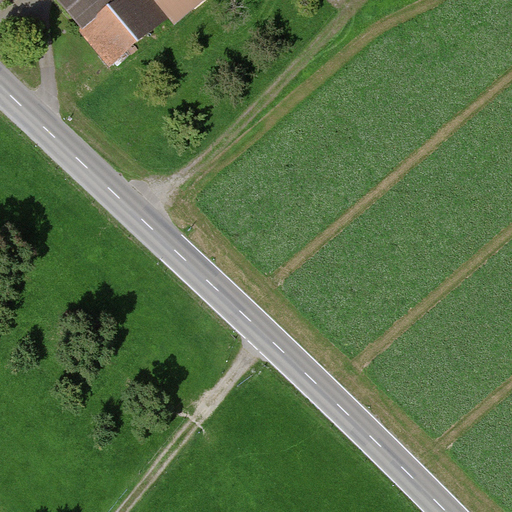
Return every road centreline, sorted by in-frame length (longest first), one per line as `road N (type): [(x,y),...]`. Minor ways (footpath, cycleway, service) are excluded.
road 1 (secondary): [(446,511),(0,84)]
road 2 (track): [(144,222),(366,0)]
road 3 (track): [(263,333),(124,511)]
